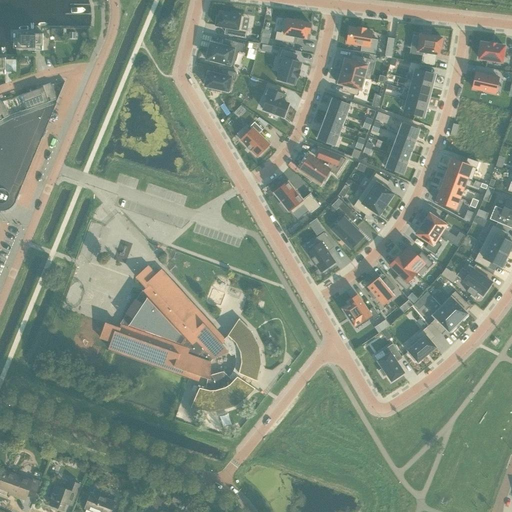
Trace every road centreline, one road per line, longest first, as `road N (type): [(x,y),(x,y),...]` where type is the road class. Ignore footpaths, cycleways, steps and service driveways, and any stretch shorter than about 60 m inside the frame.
road 1 (residential): [(312,300),(367,261),(417,192),(451,94),(465,20)]
road 2 (residential): [(0,303),(98,65)]
road 3 (residential): [(339,345),(374,404),(387,407),(454,358),(511,289)]
road 4 (unclassified): [(221,483),(0,404)]
road 5 (residential): [(244,185),(270,168),(299,130),(332,3)]
road 6 (residential): [(244,185),(181,73),(199,0)]
road 7 (residential): [(221,483),(319,359),(339,345)]
road 8 (residential): [(332,3),(465,20)]
road 9 (residential): [(312,300),(244,185)]
